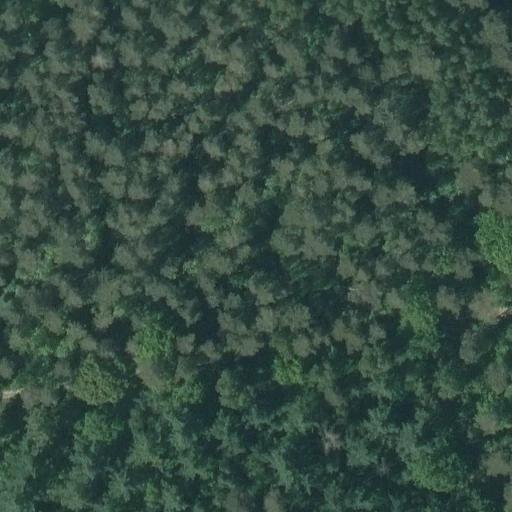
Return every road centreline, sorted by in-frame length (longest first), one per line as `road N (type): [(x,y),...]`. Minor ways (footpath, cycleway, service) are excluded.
road 1 (track): [(0,412),(511,313)]
road 2 (track): [(432,329),(497,511)]
